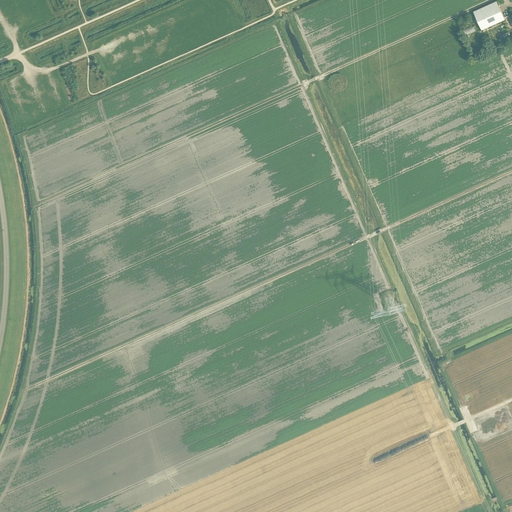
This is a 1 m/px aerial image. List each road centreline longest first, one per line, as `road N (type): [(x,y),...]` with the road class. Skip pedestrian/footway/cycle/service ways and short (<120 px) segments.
road 1 (track): [(26,391),(511,171)]
road 2 (track): [(40,202),(491,0)]
road 3 (track): [(262,511),(511,401)]
road 4 (unclassified): [(0,190),(8,264),(0,342)]
